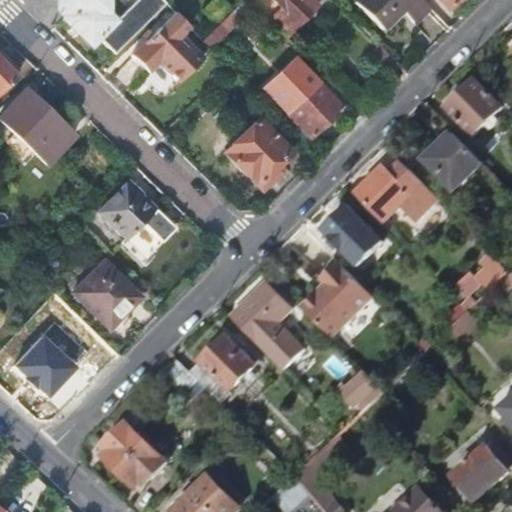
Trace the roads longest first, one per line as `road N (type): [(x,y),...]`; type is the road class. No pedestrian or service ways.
road 1 (unclassified): [(251,252),(510,0)]
road 2 (residential): [(0,2),(251,252)]
road 3 (unclassified): [(44,457),(251,252)]
